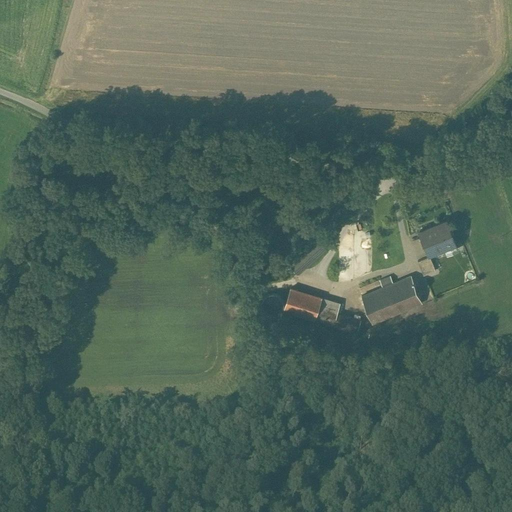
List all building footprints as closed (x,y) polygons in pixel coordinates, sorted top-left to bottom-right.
[(447,220),(419,232),(428,254),(456,242),(447,220)] [(434,268),(428,254),(418,258),(424,273),(434,268)] [(411,276),(361,296),(372,323),(422,303),(411,276)] [(322,297),(290,288),(284,309),(315,319),(322,297)] [(340,303),(322,297),(315,319),(334,324),(340,303)]
